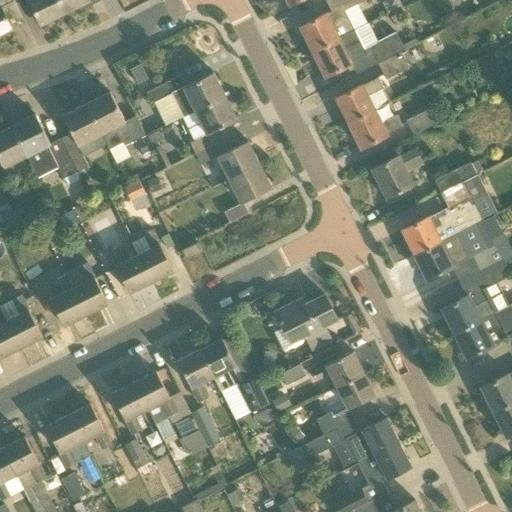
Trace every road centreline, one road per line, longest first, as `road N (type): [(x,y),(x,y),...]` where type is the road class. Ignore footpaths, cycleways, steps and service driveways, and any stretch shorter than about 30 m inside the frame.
road 1 (residential): [(0,404),(342,234)]
road 2 (residential): [(342,234),(484,511)]
road 3 (residential): [(227,0),(342,234)]
road 4 (residential): [(0,80),(75,58),(200,0)]
